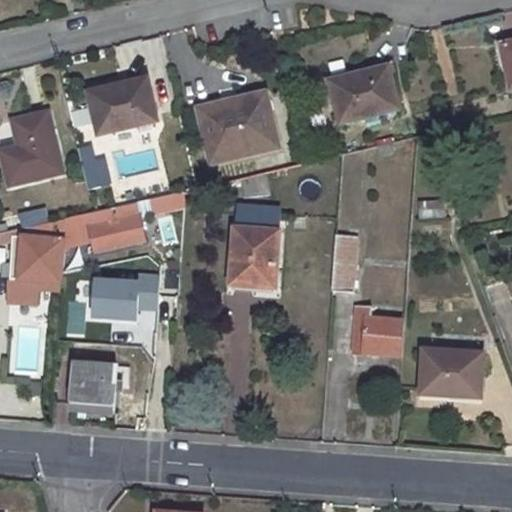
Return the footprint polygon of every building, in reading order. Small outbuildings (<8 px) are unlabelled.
[(511,45),(503,47),(511,86),(511,45)] [(391,69),(332,83),(341,124),(400,110),(391,69)] [(148,81),(90,94),(98,136),(158,124),(148,81)] [(266,95),(224,105),(227,115),(268,105),(266,95)] [(224,105),(201,111),(214,164),(279,148),(268,105),(227,115),(224,105)] [(50,115),(13,122),(18,142),(2,146),(10,187),(64,174),(50,115)] [(392,143),(378,147),(381,158),(395,153),(392,143)] [(268,173),(243,179),(247,197),(272,194),(268,173)] [(147,241),(142,218),(186,208),(187,200),(185,193),(67,221),(65,242),(91,244),(95,244),(96,252),(147,241)] [(444,203),(420,204),(421,219),(445,218),(444,203)] [(17,215),(22,230),(48,222),(44,207),(17,215)] [(236,231),(233,286),(276,289),(280,233),(278,233),(279,211),(239,208),(238,231),(236,231)] [(67,221),(30,229),(33,238),(15,236),(15,241),(13,264),(22,265),(22,279),(12,278),(11,303),(37,305),(39,283),(62,284),(65,242),(67,221)] [(15,232),(0,235),(0,243),(15,241),(15,236),(15,232)] [(337,237),(337,245),(358,247),(359,238),(337,237)] [(65,242),(62,284),(89,286),(91,244),(65,242)] [(337,245),(333,292),(355,294),(358,247),(337,245)] [(13,264),(12,278),(22,279),(22,265),(13,264)] [(358,307),(355,355),(403,357),(406,320),(372,319),(373,308),(358,307)] [(424,351),(422,392),(459,394),(459,398),(482,400),(486,355),(424,351)] [(76,365),(73,405),(115,408),(118,368),(76,365)] [(73,405),(72,413),(114,417),(115,408),(73,405)]
